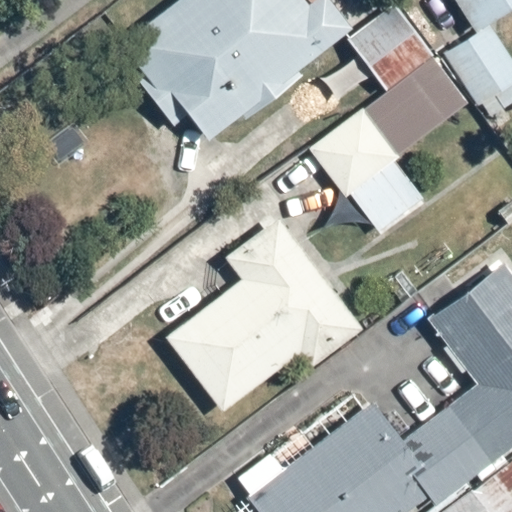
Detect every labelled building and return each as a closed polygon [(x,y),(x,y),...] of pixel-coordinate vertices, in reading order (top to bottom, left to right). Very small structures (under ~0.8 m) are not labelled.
[(302,0),(167,0),(116,37),(143,75),(134,82),(169,130),(185,119),(198,137),(240,107),(248,118),(302,79),(295,69),(346,32),(323,0),(322,0),(309,10),(302,0)] [(511,0),(453,0),(473,29),(511,3),(511,0)] [(425,58),(393,16),(351,47),(383,89),(425,58)] [(511,109),(511,63),(484,23),(441,53),(490,125),(511,109)] [(392,155),(403,148),(388,126),(408,112),(390,86),(307,145),(344,197),(349,193),(375,229),(421,195),(392,155)] [(360,333),(276,218),(225,256),(241,279),(163,336),(217,409),(279,364),(292,382),(360,333)] [(404,511),(425,496),(432,505),(511,444),(511,269),(503,257),(424,317),(474,382),(398,439),(360,388),(234,483),(243,495),(228,506),(232,511),(404,511)] [(511,511),(511,497),(493,472),(438,511),(511,511)]
